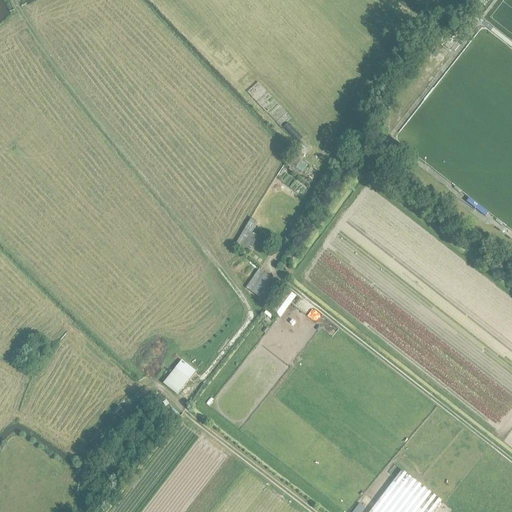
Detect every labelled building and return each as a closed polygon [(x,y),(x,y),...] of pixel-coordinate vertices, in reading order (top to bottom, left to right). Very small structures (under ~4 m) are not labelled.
[(311,166),(309,164),(309,163),(303,159),(309,150),(301,145),(285,163),(300,175),(302,172),(306,174),(311,166)] [(249,253),(258,237),(252,233),(258,223),(251,218),(235,244),(249,253)] [(259,270),(246,287),(264,301),(277,283),(259,270)] [(271,311),(275,315),(291,293),(287,290),(271,311)] [(163,384),(177,395),(189,379),(175,368),(163,384)] [(432,511),(441,500),(402,470),(369,511),(432,511)]
